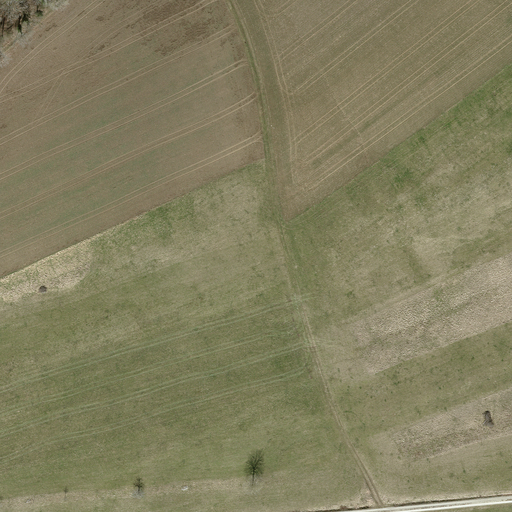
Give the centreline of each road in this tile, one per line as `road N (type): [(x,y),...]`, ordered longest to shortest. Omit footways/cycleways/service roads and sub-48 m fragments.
road 1 (track): [(230,0),(255,71),(281,225),(327,386),(384,511)]
road 2 (track): [(511,499),(373,511)]
